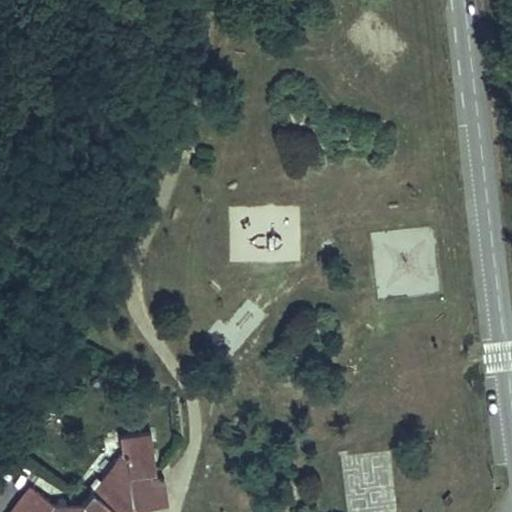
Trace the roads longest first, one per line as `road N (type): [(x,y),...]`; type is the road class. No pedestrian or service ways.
road 1 (track): [(174,511),(197,421),(190,390),(133,306),(127,278),(185,135),(203,0)]
road 2 (unclassified): [(462,0),(511,433)]
